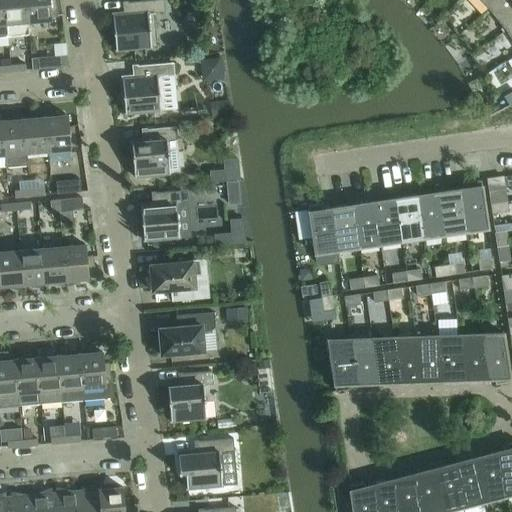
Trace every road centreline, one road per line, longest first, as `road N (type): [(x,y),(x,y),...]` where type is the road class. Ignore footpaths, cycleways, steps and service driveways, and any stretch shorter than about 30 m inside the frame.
road 1 (residential): [(507,414),(492,391),(349,395),(364,476),(501,440)]
road 2 (residential): [(123,307),(97,78)]
road 3 (residential): [(314,166),(511,144)]
road 4 (residential): [(145,448),(0,461)]
road 5 (residential): [(145,448),(123,307)]
road 6 (residential): [(0,321),(123,307)]
